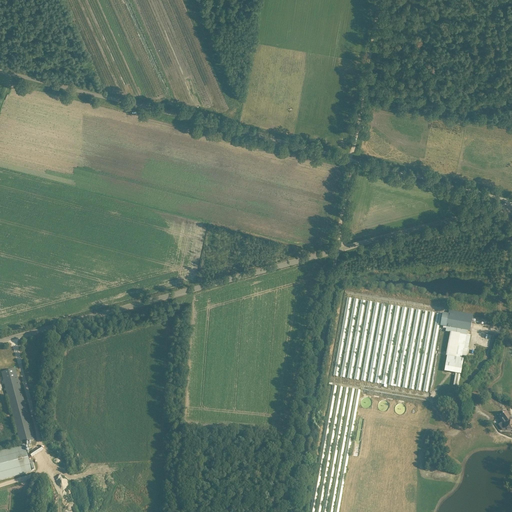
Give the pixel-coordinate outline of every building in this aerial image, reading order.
[(467,335),(467,331),(470,332),(473,319),(473,316),(462,314),(462,313),(449,311),(448,315),(442,314),(440,327),(446,328),(445,332),(450,333),(446,356),(447,357),(444,372),(455,374),(453,386),(458,387),(463,360),(461,359),(461,357),(466,358),(470,336),(467,335)] [(20,443),(34,439),(16,368),(1,372),(20,443)] [(356,416),(360,390),(332,386),(328,413),(333,414),(333,415),(341,417),(341,418),(344,418),(344,419),(350,420),(351,415),(356,416)] [(372,404),(372,403),(372,402),(371,400),(371,399),(370,398),(368,397),(366,397),(365,396),(364,397),(362,397),(361,398),(360,399),(360,400),(359,401),(359,402),(359,403),(359,404),(359,406),(360,407),(361,408),(362,408),(363,409),(364,409),(366,409),(368,409),(369,408),(370,407),(371,405),(372,404)] [(389,407),(389,406),(389,405),(388,404),(388,403),(387,402),(386,401),(385,400),(384,400),(383,400),(381,400),(380,400),(379,401),(378,402),(377,403),(377,404),(376,405),(376,407),(376,408),(377,409),(377,410),(378,411),(380,412),(381,412),(383,413),(385,412),(387,411),(388,409),(389,407)] [(405,411),(406,409),(406,408),(405,407),(405,406),(404,405),(403,404),(402,404),(401,403),(399,403),(398,403),(397,404),(395,405),(395,406),(394,407),(394,408),(394,409),(394,411),(394,412),(395,413),(396,414),(397,414),(398,415),(399,415),(400,415),(401,415),(402,415),(404,413),(405,411)] [(505,431),(505,429),(511,430),(511,419),(510,419),(510,418),(506,413),(499,418),(502,422),(498,425),(502,430),(505,431)] [(0,451),(0,480),(31,473),(24,445),(0,451)]
